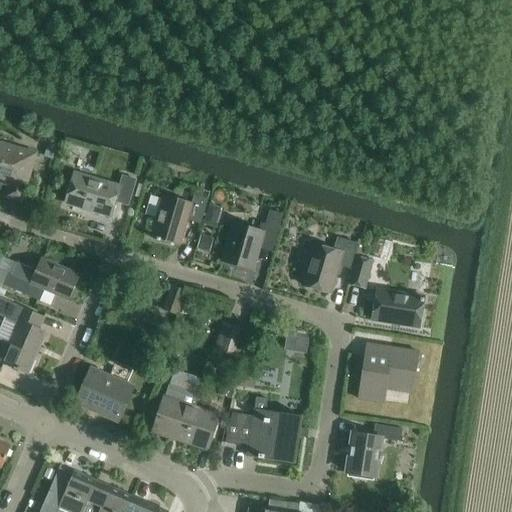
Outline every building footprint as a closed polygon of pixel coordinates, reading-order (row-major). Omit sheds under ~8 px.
[(0,143),(0,183),(10,186),(7,198),(22,202),(36,154),(0,143)] [(47,146),(43,157),(53,160),(57,149),(47,146)] [(75,172),(66,203),(112,217),(116,203),(128,206),(135,180),(122,176),(120,185),(75,172)] [(194,195),(191,203),(163,195),(151,237),(180,245),(187,220),(201,224),(210,192),(199,188),(197,196),(194,195)] [(204,226),(211,228),(221,193),(214,191),(204,226)] [(252,271),(258,248),(272,252),(283,214),(276,212),(273,220),(267,218),(263,232),(234,223),(222,262),(252,271)] [(201,236),(197,249),(210,253),(214,240),(201,236)] [(339,266),(352,269),(356,256),(359,244),(337,237),(333,249),(314,243),(301,285),(331,294),(339,266)] [(353,270),(349,284),(364,288),(373,261),(356,256),(352,269),(353,270)] [(2,285),(23,294),(40,302),(44,290),(69,301),(79,276),(41,260),(36,272),(17,264),(11,276),(7,274),(2,285)] [(177,314),(185,291),(173,287),(165,310),(177,314)] [(420,327),(424,298),(377,290),(372,320),(420,327)] [(44,319),(0,298),(0,316),(18,325),(0,362),(27,374),(46,334),(39,331),(44,319)] [(239,356),(247,329),(227,323),(218,350),(239,356)] [(297,337),(295,352),(306,354),(308,339),(297,337)] [(390,360),(365,356),(359,399),(385,403),(386,391),(413,394),(419,351),(392,347),(390,360)] [(119,419),(134,386),(95,369),(80,401),(119,419)] [(219,417),(194,409),(198,395),(169,385),(165,399),(155,429),(209,447),(219,417)] [(232,413),(225,442),(249,446),(247,456),(295,463),(302,416),(266,411),(268,399),(256,397),(253,416),(232,413)] [(378,477),(383,439),(401,442),(402,429),(373,425),(372,438),(353,435),(347,473),(378,477)] [(0,468),(2,469),(11,448),(0,443),(0,468)] [(59,468),(39,511),(57,511),(59,509),(67,511),(82,511),(96,481),(74,471),(73,474),(59,468)] [(96,481),(82,511),(125,511),(132,496),(96,481)] [(132,496),(125,511),(168,511),(132,496)] [(294,511),(295,506),(269,502),(268,511),(248,508),(247,511),(294,511)]
